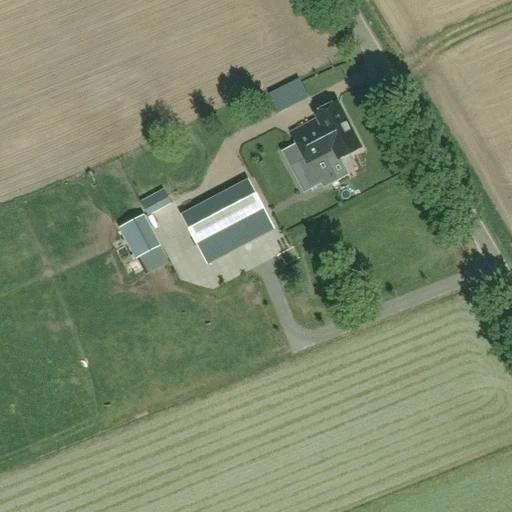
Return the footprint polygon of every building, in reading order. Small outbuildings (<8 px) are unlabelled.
[(361,148),(338,102),(315,114),(318,120),(293,133),(311,169),(337,156),(339,160),(361,148)] [(278,128),(254,141),(267,166),(291,153),(278,128)] [(218,173),(210,149),(202,152),(197,139),(183,143),(196,180),(218,173)] [(242,170),(202,192),(216,217),(233,207),(244,225),(266,213),(242,170)] [(189,183),(172,190),(178,205),(195,197),(189,183)] [(288,197),(297,221),(312,216),(303,191),(288,197)] [(290,258),(313,245),(299,220),(276,232),(290,258)]
